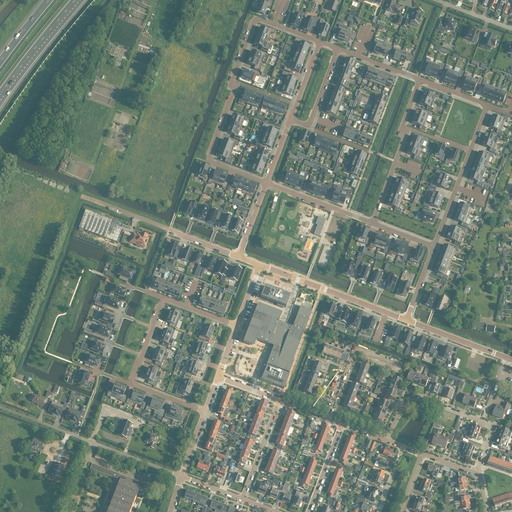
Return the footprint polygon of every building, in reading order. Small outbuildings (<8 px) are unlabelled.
[(272,2),(268,0),(268,2),(262,0),(261,0),(260,4),(258,3),(257,7),(259,8),(257,12),(264,15),(267,7),(270,8),(272,2)] [(334,11),(338,2),(332,0),(329,9),(334,11)] [(385,10),(387,11),(388,12),(390,11),(392,12),(397,14),(400,7),(395,6),(395,3),(388,0),(385,10)] [(492,0),(490,7),(494,9),(495,7),(496,7),(498,1),(496,0),(492,0)] [(504,0),(500,0),(496,10),(501,11),(502,9),(503,9),(505,4),(506,4),(507,2),(504,1),(504,0)] [(503,12),(507,13),(509,9),(510,10),(511,4),(508,3),(508,5),(506,4),(503,12)] [(423,11),(415,9),(411,20),(419,23),(423,11)] [(300,16),(295,14),(290,25),(292,25),(291,26),(296,28),(296,27),(297,27),(299,22),(302,23),(306,14),(302,12),(300,16)] [(314,20),(308,17),(303,29),(310,32),(312,25),(315,27),(319,18),(315,17),(314,20)] [(457,22),(447,18),(445,24),(444,23),(440,21),(438,29),(441,30),(442,27),(444,27),(444,28),(453,31),(457,22)] [(325,37),(325,38),(329,27),(329,26),(329,27),(326,26),(323,25),(323,24),(322,24),(320,23),(321,20),(318,28),(321,29),(318,35),(319,35),(321,36),(325,37)] [(348,28),(340,24),(336,33),(339,34),(338,38),(344,40),(348,30),(348,28)] [(470,28),(468,27),(464,37),(472,41),(477,43),(479,36),(475,35),(476,30),(474,30),(475,29),(470,27),(470,28)] [(274,34),(276,30),(269,28),(268,31),(260,28),(258,33),(269,37),(271,32),(274,34)] [(356,33),(348,30),(344,40),(349,42),(350,38),(354,40),(356,33)] [(268,42),(269,37),(258,33),(256,38),(268,42)] [(496,37),(489,34),(487,40),(483,38),(480,47),(484,48),(485,45),(491,48),(492,45),(495,46),(497,40),(495,39),(496,37)] [(268,42),(256,38),(254,44),(262,47),(261,50),(267,52),(269,49),(266,47),(268,42)] [(296,47),(307,51),(309,46),(305,45),(305,44),(305,45),(304,44),(301,43),(302,40),(296,38),(294,41),(297,42),(296,47)] [(383,44),(375,40),(372,47),(375,48),(374,52),(380,54),(383,44)] [(392,47),(383,44),(380,54),(385,56),(387,52),(390,53),(392,47)] [(307,51),(296,47),(295,47),(298,48),(296,53),(305,57),(306,53),(306,54),(306,53),(306,52),(307,52),(307,51)] [(403,51),(394,48),(392,54),(395,55),(393,59),(399,61),(403,51)] [(265,57),(267,54),(260,51),(259,54),(251,51),(249,57),(262,62),(263,57),(265,57)] [(403,51),(399,61),(404,63),(406,59),(409,60),(411,54),(403,51)] [(294,58),(303,62),(305,57),(296,53),(294,58)] [(249,57),(247,63),(255,66),(254,69),(260,71),(261,68),(260,67),(262,62),(249,57)] [(303,62),(294,58),(292,63),(290,62),(301,67),(302,64),(302,63),(303,62)] [(430,75),(435,63),(430,61),(430,59),(427,58),(425,64),(428,65),(425,73),(430,75)] [(357,63),(346,59),(344,64),(352,67),(355,68),(357,63)] [(301,67),(290,62),(288,67),(285,66),(284,70),(290,72),(291,69),(294,70),(294,71),(294,70),(295,71),(299,72),(301,67)] [(440,65),(435,63),(430,75),(436,78),(439,69),(442,70),(444,64),(441,63),(440,65)] [(352,67),(344,64),(342,69),(350,72),(352,67)] [(449,66),(446,65),(444,71),(447,72),(444,81),(449,83),(454,71),(449,69),(449,66)] [(374,70),(369,68),(365,79),(370,81),(374,70)] [(350,72),(342,69),(340,74),(349,77),(351,78),(353,73),(350,72)] [(258,76),(260,73),(253,70),(252,73),(244,70),(242,77),(246,78),(245,80),(249,81),(250,80),(254,81),(256,76),(258,76)] [(379,72),(374,70),(370,81),(375,83),(379,72)] [(459,73),(454,71),(449,83),(455,85),(458,77),(461,78),(463,72),(460,70),(459,73)] [(283,81),(294,85),(296,79),(288,76),(289,73),(283,71),(282,75),(285,76),(283,81)] [(379,72),(375,83),(380,85),(384,74),(379,72)] [(469,74),(465,72),(463,78),(466,80),(463,88),(468,90),(473,78),(468,76),(469,74)] [(349,77),(340,74),(338,79),(347,82),(349,77)] [(389,76),(384,74),(380,85),(385,87),(389,76)] [(389,76),(385,87),(390,89),(394,78),(389,76)] [(478,80),(473,78),(468,90),(474,92),(477,84),(480,85),(483,79),(479,78),(478,80)] [(347,82),(338,79),(336,84),(347,88),(349,83),(347,82)] [(488,81),(484,80),(482,86),(485,87),(482,95),(488,97),(492,86),(487,84),(488,81)] [(294,85),(283,81),(281,86),(292,90),(294,85)] [(281,86),(279,91),(276,90),(275,93),(281,96),(282,93),(290,96),(292,90),(281,86)] [(346,90),(336,86),(334,91),(344,95),(346,90)] [(497,88),(492,86),(488,97),(493,99),(497,88)] [(502,90),(497,88),(493,99),(498,101),(502,90)] [(241,94),(238,103),(241,105),(243,102),(247,103),(252,92),(246,90),(244,95),(241,94)] [(507,92),(502,90),(498,101),(503,103),(507,92)] [(344,95),(334,91),(332,96),(342,100),(344,95)] [(253,105),(257,94),(252,92),(247,103),(253,105)] [(439,94),(433,92),(432,95),(424,92),(422,97),(431,101),(433,95),(438,97),(439,94)] [(262,96),(257,94),(253,105),(258,107),(262,96)] [(342,100),(332,96),(330,101),(341,105),(342,100)] [(378,96),(376,101),(385,104),(387,99),(378,96)] [(267,111),(271,99),(270,99),(269,99),(265,97),(261,109),(267,111)] [(433,102),(431,101),(422,97),(419,103),(428,106),(426,109),(432,112),(434,108),(431,108),(433,102)] [(271,99),(267,111),(272,113),(276,101),(275,101),(274,101),(274,100),(274,101),(271,99)] [(376,101),(374,100),(372,105),(383,109),(385,104),(376,101)] [(272,113),(277,114),(281,103),(280,103),(279,103),(279,102),(279,103),(276,101),(272,113)] [(341,105),(330,101),(328,106),(339,111),(341,105)] [(281,103),(277,114),(282,117),(284,111),(285,111),(285,110),(284,110),(285,109),(286,105),(281,103)] [(383,109),(372,105),(370,110),(381,114),(383,109)] [(339,111),(328,106),(326,112),(337,116),(339,111)] [(381,114),(370,110),(368,115),(379,119),(381,114)] [(425,114),(416,111),(414,117),(426,121),(428,115),(431,116),(432,113),(426,111),(425,114)] [(379,119),(368,115),(366,120),(377,124),(379,119)] [(233,116),(231,121),(242,126),(244,121),(247,122),(248,118),(242,116),(241,119),(238,118),(237,117),(233,116)] [(491,121),(503,126),(505,120),(508,121),(509,118),(503,116),(502,119),(493,116),(491,121)] [(424,127),(426,121),(414,117),(412,122),(420,126),(419,129),(425,131),(426,128),(424,127)] [(229,126),(240,131),(242,126),(231,121),(230,125),(229,124),(229,125),(230,125),(229,126)] [(501,131),(503,126),(491,121),(489,127),(497,130),(496,133),(502,135),(504,132),(501,131)] [(265,128),(263,133),(275,137),(277,131),(269,128),(270,125),(264,123),(262,127),(265,128)] [(352,127),(347,125),(343,136),(348,138),(352,127)] [(238,136),(240,131),(229,126),(227,132),(231,133),(230,134),(231,134),(231,133),(232,134),(235,135),(234,138),(240,140),(241,137),(238,136)] [(357,129),(352,127),(348,138),(353,140),(357,132),(357,129)] [(310,134),(303,131),(302,135),(301,135),(300,134),(299,138),(300,139),(299,143),(304,146),(304,147),(307,149),(310,143),(307,141),(310,134)] [(368,133),(362,131),(362,134),(358,142),(364,144),(367,136),(368,133)] [(362,134),(357,132),(353,140),(358,142),(362,134)] [(275,137),(263,133),(262,138),(273,142),(275,137)] [(485,139),(496,144),(498,139),(501,139),(502,136),(496,134),(495,137),(487,134),(485,139)] [(319,147),(323,139),(317,136),(314,145),(319,147)] [(372,137),(367,136),(364,144),(369,146),(372,137)] [(427,142),(428,139),(422,136),(421,140),(413,137),(411,142),(420,146),(422,147),(424,141),(427,142)] [(273,142),(262,138),(260,143),(257,141),(255,145),(262,148),(263,144),(271,147),(273,142)] [(222,145),(233,149),(235,144),(238,145),(239,142),(233,139),(232,142),(224,140),(222,145)] [(328,140),(323,139),(319,147),(319,150),(324,152),(328,140)] [(489,151),(496,153),(497,150),(494,149),(496,144),(485,139),(482,145),(491,148),(489,151)] [(333,142),(328,140),(324,152),(329,154),(333,142)] [(338,144),(333,142),(329,154),(334,156),(335,153),(336,151),(338,144)] [(420,146),(411,142),(409,147),(418,151),(418,150),(420,146)] [(222,145),(220,150),(231,154),(233,149),(222,145)] [(445,147),(439,145),(434,157),(440,159),(440,160),(443,161),(445,155),(442,154),(445,147)] [(420,151),(418,150),(418,151),(409,147),(407,153),(415,156),(414,159),(420,161),(421,158),(418,157),(420,151)] [(300,157),(302,150),(296,148),(294,155),(300,157)] [(257,149),(255,155),(266,159),(266,158),(267,158),(266,158),(267,157),(268,153),(257,149)] [(229,159),(231,154),(220,150),(218,156),(226,159),(225,162),(231,164),(232,160),(229,159)] [(459,152),(453,150),(451,157),(448,156),(445,164),(448,165),(449,162),(455,164),(457,159),(458,160),(459,156),(458,155),(459,152)] [(366,155),(355,151),(352,156),(364,160),(366,155)] [(495,154),(489,152),(487,155),(480,152),(478,158),(489,162),(491,157),(493,158),(495,154)] [(266,159),(255,155),(253,160),(264,164),(265,163),(265,162),(266,159)] [(352,156),(351,161),(362,165),(364,160),(352,156)] [(489,162),(478,158),(476,163),(485,166),(484,166),(487,167),(489,162)] [(264,164),(253,160),(255,161),(254,166),(262,169),(263,168),(263,167),(264,164)] [(362,165),(351,161),(349,166),(360,170),(362,165)] [(485,166),(476,163),(474,168),(483,171),(484,166),(485,166)] [(206,175),(209,167),(202,164),(201,168),(199,168),(198,172),(199,172),(198,177),(203,179),(203,181),(206,182),(209,176),(206,175)] [(260,174),(262,169),(254,166),(252,171),(255,173),(256,173),(257,173),(260,174)] [(349,166),(347,172),(358,176),(360,170),(349,166)] [(289,171),(290,168),(287,167),(284,173),(287,174),(284,182),(290,184),(294,173),(289,171)] [(483,171),(474,168),(472,173),(483,177),(485,172),(483,171)] [(436,179),(448,183),(450,178),(441,175),(443,172),(436,169),(435,173),(438,174),(436,179)] [(222,172),(216,170),(213,178),(210,176),(208,183),(211,184),(212,182),(217,184),(222,172)] [(225,182),(228,174),(222,172),(217,184),(223,186),(222,188),(225,189),(228,183),(225,182)] [(295,186),(299,175),(294,173),(290,184),(295,186)] [(483,177),(472,173),(470,178),(478,181),(476,184),(483,187),(484,183),(481,182),(483,177)] [(305,174),(304,177),(299,175),(295,186),(301,188),(304,180),(307,181),(309,175),(305,174)] [(314,193),(318,182),(313,180),(314,177),(310,176),(308,182),(311,183),(308,191),(314,193)] [(232,188),(237,190),(241,179),(240,179),(239,178),(235,177),(232,185),(229,184),(227,190),(231,191),(232,188)] [(397,178),(395,184),(407,188),(409,183),(411,184),(412,180),(406,178),(405,181),(397,178)] [(242,192),(246,181),(245,181),(245,180),(245,181),(244,180),(241,179),(237,190),(238,188),(242,190),(241,192),(242,192)] [(445,189),(448,183),(436,179),(434,184),(431,183),(430,187),(436,189),(437,186),(445,189)] [(242,192),(247,194),(251,183),(250,183),(251,182),(250,182),(250,183),(249,182),(246,181),(242,192)] [(323,184),(318,182),(314,193),(319,195),(323,184)] [(251,183),(247,194),(252,196),(255,190),(255,189),(257,185),(251,183)] [(328,186),(323,184),(319,195),(324,197),(327,189),(330,190),(333,184),(329,183),(328,186)] [(407,188),(395,184),(393,189),(405,193),(406,188),(407,188)] [(338,186),(334,185),(332,191),(335,192),(332,200),(338,202),(342,190),(337,188),(338,186)] [(427,197),(440,202),(443,196),(434,193),(436,190),(429,188),(428,191),(429,192),(427,197)] [(403,198),(405,193),(393,189),(391,194),(403,198)] [(338,202),(343,204),(346,196),(349,198),(352,191),(348,190),(347,192),(342,190),(338,202)] [(401,203),(403,198),(391,194),(390,199),(401,203)] [(438,208),(440,202),(427,197),(428,198),(426,203),(424,202),(423,206),(429,208),(430,205),(438,208)] [(185,198),(183,205),(185,206),(183,212),(190,215),(193,208),(196,209),(198,203),(192,201),(185,198)] [(399,208),(401,203),(390,199),(387,204),(395,207),(394,210),(400,213),(401,209),(399,208)] [(202,206),(202,204),(199,203),(196,210),(200,211),(197,218),(204,220),(208,210),(209,208),(202,206)] [(474,209),(476,205),(469,203),(468,206),(460,203),(458,209),(470,213),(472,208),(474,209)] [(123,224),(124,224),(86,209),(79,228),(117,242),(123,224)] [(218,212),(211,209),(207,221),(214,224),(216,218),(219,219),(221,213),(218,212)] [(429,211),(423,209),(420,218),(426,220),(425,221),(429,223),(430,222),(433,223),(435,217),(428,214),(429,211)] [(468,218),(470,213),(458,209),(456,214),(468,218)] [(226,213),(223,212),(220,218),(224,219),(221,227),(228,229),(233,217),(226,215),(226,213)] [(466,223),(468,218),(456,214),(454,219),(462,222),(461,225),(467,228),(468,224),(466,223)] [(320,236),(326,219),(318,216),(316,224),(318,225),(314,234),(320,236)] [(235,233),(238,234),(239,230),(240,228),(241,226),(240,226),(241,224),(244,225),(246,218),(243,217),(242,221),(235,218),(231,230),(235,232),(235,233)] [(450,232),(461,237),(463,231),(466,232),(467,229),(461,227),(460,230),(452,227),(450,232)] [(368,230),(362,228),(358,241),(367,245),(369,239),(366,237),(368,230)] [(459,242),(461,237),(450,232),(447,238),(456,241),(454,244),(461,246),(462,243),(459,242)] [(142,233),(141,233),(141,235),(137,233),(137,234),(133,233),(130,241),(137,244),(136,246),(143,248),(144,247),(145,247),(149,238),(147,237),(148,235),(144,233),(142,233)] [(379,248),(383,236),(378,234),(374,242),(371,241),(369,247),(372,248),(373,246),(379,248)] [(383,236),(379,248),(384,250),(383,252),(386,254),(389,247),(386,246),(389,238),(383,236)] [(398,255),(402,243),(397,241),(394,249),(391,248),(388,254),(392,256),(393,253),(398,255)] [(178,245),(171,242),(167,255),(174,257),(177,258),(179,252),(176,251),(178,245)] [(402,243),(398,255),(403,257),(402,260),(406,261),(408,255),(405,254),(408,245),(402,243)] [(460,247),(454,245),(453,248),(445,245),(443,250),(454,255),(456,249),(459,250),(460,247)] [(192,250),(186,248),(185,251),(182,250),(179,258),(188,262),(192,250)] [(423,251),(417,249),(414,256),(411,255),(409,261),(412,262),(413,261),(419,263),(423,251)] [(452,260),(454,255),(443,250),(441,256),(452,260)] [(203,254),(196,252),(192,262),(198,264),(199,265),(200,262),(203,254)] [(450,265),(452,260),(441,256),(439,261),(450,265)] [(211,258),(210,257),(208,264),(206,268),(212,271),(217,260),(215,259),(214,257),(211,258)] [(344,273),(351,276),(353,269),(356,270),(360,262),(355,260),(354,263),(348,261),(347,265),(345,264),(344,269),(345,269),(344,273)] [(227,264),(220,261),(215,273),(222,276),(223,275),(225,276),(228,270),(225,269),(227,264)] [(448,270),(450,265),(439,261),(437,266),(448,270)] [(242,269),(234,266),(232,272),(229,270),(226,277),(237,281),(242,269)] [(446,275),(448,270),(437,266),(435,271),(443,274),(441,277),(448,280),(449,276),(446,275)] [(131,279),(132,276),(133,272),(121,267),(118,274),(120,275),(119,279),(127,281),(128,278),(131,279)] [(360,267),(357,274),(360,275),(359,279),(366,282),(371,269),(364,267),(363,268),(360,267)] [(375,271),(370,283),(377,286),(379,279),(383,281),(385,274),(381,273),(375,271)] [(385,289),(392,292),(397,279),(393,278),(394,275),(388,273),(385,280),(388,281),(385,289)] [(163,279),(157,277),(153,288),(159,290),(163,279)] [(168,281),(163,279),(159,290),(164,292),(167,283),(168,281)] [(402,286),(399,294),(406,297),(411,283),(402,279),(400,285),(402,286)] [(172,285),(167,283),(164,292),(169,293),(172,285)] [(178,285),(173,283),(172,285),(169,293),(174,295),(178,285)] [(124,289),(125,286),(119,284),(118,287),(114,285),(111,292),(124,297),(126,292),(125,292),(126,290),(124,289)] [(183,287),(178,285),(174,295),(179,297),(183,287)] [(265,286),(260,297),(286,307),(290,296),(265,286)] [(425,304),(432,307),(436,295),(438,295),(440,290),(436,288),(434,294),(429,292),(425,304)] [(207,296),(202,294),(198,305),(203,307),(207,296)] [(212,298),(207,296),(203,307),(208,309),(212,298)] [(441,297),(436,309),(443,311),(445,309),(447,310),(449,305),(446,304),(448,299),(441,297)] [(118,309),(119,307),(121,302),(108,298),(106,304),(104,303),(103,307),(114,312),(116,308),(118,309)] [(208,309),(214,310),(218,300),(212,298),(208,309)] [(223,302),(218,300),(214,310),(219,312),(223,302)] [(219,312),(224,314),(228,304),(223,302),(219,312)] [(329,303),(325,314),(335,318),(337,313),(334,312),(336,305),(329,303)] [(303,332),(293,328),(290,327),(283,324),(278,322),(281,314),(258,304),(255,313),(256,313),(247,336),(268,344),(269,342),(275,345),(269,360),(267,364),(289,373),(294,360),(292,360),(303,332)] [(293,328),(303,332),(312,311),(301,307),(293,328)] [(351,312),(351,311),(344,308),(342,313),(339,312),(336,319),(339,320),(346,323),(349,315),(350,316),(352,312),(351,312)] [(175,312),(171,310),(169,316),(179,320),(182,311),(176,309),(175,312)] [(112,325),(114,320),(115,317),(113,317),(114,314),(106,311),(105,314),(102,313),(99,320),(112,325)] [(362,315),(355,312),(350,324),(357,327),(356,328),(359,329),(362,322),(359,321),(362,315)] [(179,320),(169,316),(166,321),(170,323),(169,326),(175,328),(179,320)] [(375,324),(376,320),(369,318),(366,326),(363,325),(361,332),(364,333),(365,330),(372,332),(373,328),(374,329),(375,325),(375,324)] [(211,323),(205,321),(202,330),(212,334),(214,328),(210,327),(211,323)] [(495,333),(496,326),(487,324),(486,331),(495,333)] [(109,337),(110,335),(111,331),(99,326),(96,333),(93,332),(92,335),(105,340),(106,337),(109,338),(109,337)] [(397,339),(401,330),(394,327),(392,333),(389,332),(385,340),(389,342),(391,337),(397,339)] [(161,335),(172,339),(175,330),(169,328),(167,331),(163,329),(161,335)] [(212,334),(202,330),(199,338),(205,341),(206,338),(210,339),(212,334)] [(410,342),(413,334),(406,332),(402,343),(409,346),(408,348),(411,349),(413,343),(410,342)] [(172,339),(161,335),(159,340),(163,342),(162,345),(168,347),(169,344),(172,345),(174,339),(172,339)] [(426,338),(422,337),(420,337),(418,344),(415,343),(412,351),(415,353),(416,349),(417,350),(421,352),(422,351),(423,352),(427,339),(426,339),(426,338)] [(204,342),(198,339),(195,348),(205,352),(207,346),(203,345),(204,342)] [(97,343),(94,342),(91,349),(103,353),(105,349),(104,348),(105,346),(103,345),(104,342),(98,340),(97,343)] [(436,358),(439,352),(435,351),(438,344),(431,341),(427,352),(433,355),(432,357),(436,358)] [(333,348),(334,344),(332,343),(331,347),(326,345),(323,352),(329,354),(332,347),(333,348)] [(329,354),(335,357),(338,349),(339,350),(340,346),(338,345),(337,349),(333,348),(332,347),(329,354)] [(448,359),(452,349),(445,346),(443,353),(440,352),(438,358),(443,360),(445,357),(448,359)] [(156,349),(154,354),(164,358),(167,359),(169,353),(166,352),(168,349),(161,347),(160,350),(156,349)] [(335,357),(341,359),(344,352),(345,352),(346,348),(344,347),(343,351),(339,350),(338,349),(335,357)] [(205,352),(195,348),(192,357),(198,359),(199,356),(203,357),(205,352)] [(348,353),(345,352),(344,352),(341,359),(347,361),(350,354),(350,355),(352,350),(350,350),(348,353)] [(161,367),(164,358),(154,354),(152,360),(156,361),(155,364),(161,367)] [(99,364),(100,360),(98,359),(98,358),(94,356),(94,357),(88,355),(85,362),(86,362),(85,366),(93,369),(95,366),(97,366),(98,364),(99,364)] [(317,359),(313,357),(312,359),(311,361),(315,363),(313,367),(320,370),(323,364),(321,364),(322,361),(317,360),(317,359)] [(198,360),(191,358),(188,366),(198,370),(200,365),(196,363),(198,360)] [(362,363),(360,369),(367,372),(367,373),(371,374),(372,372),(368,371),(369,366),(362,363)] [(312,369),(311,372),(311,373),(318,376),(320,370),(313,367),(309,365),(309,367),(312,369)] [(153,369),(149,368),(147,373),(159,378),(161,372),(159,371),(160,368),(154,366),(153,369)] [(198,370),(188,366),(185,375),(191,377),(192,374),(196,376),(198,370)] [(267,366),(261,380),(284,388),(289,374),(267,366)] [(89,370),(81,367),(79,370),(82,371),(78,383),(85,386),(87,381),(88,381),(89,379),(88,379),(90,376),(89,376),(89,374),(87,373),(89,370)] [(360,369),(358,375),(365,378),(365,379),(369,380),(369,378),(365,376),(367,373),(367,372),(360,369)] [(310,375),(309,378),(308,379),(316,382),(318,376),(311,373),(311,372),(307,371),(306,373),(310,375)] [(417,374),(411,371),(408,380),(414,382),(417,374)] [(159,378),(147,373),(145,379),(149,380),(148,383),(156,387),(159,378)] [(423,376),(417,374),(414,382),(420,384),(423,376)] [(420,384),(426,387),(429,378),(426,377),(427,374),(424,374),(423,376),(420,384)] [(363,382),(365,379),(365,378),(358,375),(355,381),(362,384),(362,385),(366,386),(367,384),(363,382)] [(191,379),(184,376),(181,385),(191,389),(193,383),(189,382),(191,379)] [(308,380),(307,384),(306,385),(313,388),(316,382),(308,379),(309,378),(305,377),(304,379),(308,380)] [(399,386),(402,380),(393,377),(391,383),(399,386)] [(357,392),(361,393),(362,391),(358,390),(360,385),(352,382),(350,388),(357,391),(357,392)] [(307,384),(303,383),(302,385),(306,387),(304,391),(311,394),(313,388),(306,385),(307,384)] [(397,392),(399,386),(391,383),(388,389),(397,392)] [(444,386),(441,385),(440,386),(434,383),(431,391),(438,394),(438,392),(442,393),(444,386)] [(442,393),(445,395),(444,396),(451,399),(454,391),(449,389),(450,385),(445,383),(444,386),(442,393)] [(116,398),(121,386),(115,384),(112,391),(109,389),(107,396),(110,397),(111,396),(116,398)] [(181,385),(179,384),(175,394),(184,397),(185,393),(189,394),(191,389),(181,385)] [(126,388),(121,386),(116,398),(121,400),(121,401),(124,402),(127,396),(124,395),(126,388)] [(226,389),(224,395),(230,397),(233,398),(234,395),(232,393),(233,389),(230,387),(229,390),(226,389)] [(350,388),(348,394),(355,397),(355,398),(359,399),(359,397),(356,396),(357,392),(357,391),(350,388)] [(394,399),(397,392),(388,389),(386,388),(385,391),(385,392),(387,393),(386,395),(387,396),(389,397),(394,399)] [(136,403),(140,393),(134,391),(132,398),(128,397),(126,403),(129,404),(130,401),(136,403)] [(145,395),(140,393),(136,403),(141,405),(140,408),(143,409),(146,403),(143,402),(145,395)] [(471,397),(468,396),(469,395),(463,393),(461,398),(464,399),(463,403),(466,405),(468,406),(471,397)] [(33,394),(31,395),(30,400),(33,401),(32,402),(39,404),(39,405),(43,406),(46,398),(40,395),(40,396),(33,394)] [(348,394),(346,400),(353,403),(353,404),(356,405),(357,403),(353,402),(355,398),(355,397),(348,394)] [(228,403),(230,397),(224,395),(222,401),(228,403)] [(475,399),(471,397),(468,406),(471,407),(471,406),(474,408),(476,404),(479,405),(481,400),(475,398),(475,399)] [(148,404),(145,410),(149,411),(150,408),(155,411),(159,400),(153,398),(151,405),(148,404)] [(164,402),(159,400),(155,411),(154,413),(159,415),(158,419),(161,420),(165,410),(162,409),(164,402)] [(268,403),(261,400),(259,406),(266,408),(268,403)] [(351,407),(353,404),(353,403),(346,400),(343,406),(350,409),(354,411),(355,409),(351,407)] [(387,409),(389,403),(381,400),(378,406),(387,409)] [(52,401),(49,411),(53,413),(53,414),(55,415),(58,416),(58,415),(60,416),(62,410),(65,411),(68,404),(64,402),(63,406),(52,401)] [(222,401),(220,407),(226,409),(227,405),(233,407),(234,405),(229,404),(228,403),(222,401)] [(497,405),(496,409),(493,415),(503,419),(504,415),(506,415),(510,404),(505,402),(503,407),(497,405)] [(173,420),(178,408),(172,405),(170,412),(167,411),(164,417),(168,419),(168,418),(173,420)] [(264,414),(266,408),(259,406),(257,411),(264,414)] [(384,415),(387,409),(378,406),(376,412),(384,415)] [(69,408),(66,418),(70,419),(70,420),(72,421),(75,422),(75,421),(78,422),(79,419),(82,421),(87,408),(83,407),(81,412),(69,408)] [(226,409),(220,407),(218,413),(220,414),(219,416),(222,418),(224,413),(227,414),(228,411),(225,410),(226,409)] [(183,410),(178,408),(173,420),(178,422),(182,424),(184,418),(181,416),(183,410)] [(286,416),(293,419),(295,413),(288,410),(286,416)] [(257,411),(255,417),(262,419),(264,414),(257,411)] [(382,421),(384,415),(376,412),(374,418),(382,421)] [(260,425),(262,419),(255,417),(251,415),(250,417),(254,419),(253,422),(260,425)] [(291,424),(293,419),(286,416),(284,422),(291,424)] [(132,423),(123,420),(117,435),(127,438),(132,423)] [(223,423),(215,420),(213,426),(221,429),(223,423)] [(258,430),(260,425),(253,422),(251,428),(258,430)] [(284,422),(282,427),(293,431),(294,429),(290,427),(291,424),(284,422)] [(479,433),(481,428),(470,424),(468,429),(471,431),(479,433)] [(282,427),(280,433),(287,435),(288,432),(292,434),(292,433),(293,431),(282,427)] [(251,428),(250,430),(249,433),(255,436),(258,430),(251,428)] [(510,438),(511,433),(511,430),(511,431),(502,428),(500,434),(510,438)] [(432,444),(439,447),(442,437),(437,435),(439,430),(434,429),(432,435),(435,437),(432,444)] [(479,433),(471,431),(468,429),(466,435),(476,439),(479,433)] [(210,432),(208,437),(214,440),(216,436),(223,439),(225,440),(226,438),(224,437),(217,434),(210,432)] [(158,437),(148,433),(145,441),(146,442),(148,443),(147,444),(150,445),(149,447),(154,449),(156,443),(155,443),(158,437)] [(280,433),(278,438),(285,441),(286,439),(287,439),(289,436),(287,435),(280,433)] [(352,444),(354,438),(356,435),(352,434),(351,437),(349,436),(347,442),(352,444)] [(447,439),(442,437),(439,447),(445,449),(448,442),(451,443),(454,436),(449,434),(447,439)] [(498,440),(508,444),(510,438),(500,434),(498,440)] [(206,443),(212,445),(214,446),(215,443),(219,444),(220,442),(214,440),(208,437),(206,443)] [(34,438),(31,445),(41,449),(44,442),(34,438)] [(285,441),(278,438),(276,444),(283,446),(285,441)] [(246,439),(244,445),(251,447),(254,442),(246,439)] [(498,440),(496,446),(508,450),(508,448),(507,447),(508,444),(498,440)] [(351,447),(352,444),(347,442),(344,447),(352,450),(353,447),(351,447)] [(212,445),(206,443),(204,449),(212,452),(213,448),(218,450),(219,448),(212,445)] [(323,446),(317,443),(314,452),(317,453),(318,451),(321,452),(323,446)] [(473,453),(475,447),(465,443),(463,449),(466,450),(473,453)] [(251,447),(244,445),(242,450),(249,453),(251,447)] [(381,446),(380,450),(384,451),(383,454),(391,457),(393,451),(385,448),(381,446)] [(281,450),(277,448),(276,450),(274,449),(271,455),(279,458),(281,450)] [(247,458),(249,453),(242,450),(240,456),(247,458)] [(471,459),(473,453),(466,450),(463,456),(471,459)] [(208,454),(209,453),(203,451),(202,454),(205,455),(203,462),(199,460),(197,467),(202,470),(208,454)] [(208,454),(202,470),(208,472),(212,462),(208,461),(210,457),(211,454),(209,453),(208,454)] [(386,468),(388,463),(386,462),(386,460),(379,457),(379,455),(373,453),(372,455),(372,456),(375,457),(374,460),(379,462),(378,465),(386,468)] [(240,456),(238,455),(236,460),(245,464),(247,458),(240,456)] [(271,455),(269,461),(276,463),(278,460),(284,462),(285,460),(282,459),(279,458),(271,455)] [(312,457),(309,466),(314,468),(317,462),(314,461),(315,458),(312,457)] [(498,460),(490,457),(487,464),(495,467),(498,460)] [(224,462),(218,476),(224,478),(228,468),(224,467),(227,460),(225,459),(224,462)] [(503,470),(506,462),(498,460),(495,467),(503,470)] [(214,463),(211,471),(214,472),(213,474),(218,476),(224,462),(221,461),(220,466),(217,465),(216,464),(214,463)] [(269,461),(267,466),(281,471),(282,469),(275,466),(276,463),(269,461)] [(59,480),(64,466),(59,464),(53,462),(48,476),(59,480)] [(511,472),(511,468),(511,464),(506,462),(503,470),(511,472)] [(440,468),(430,464),(427,470),(431,472),(430,475),(437,477),(439,472),(442,473),(444,468),(441,466),(440,468)] [(267,466),(265,472),(272,474),(274,471),(280,473),(281,471),(267,466)] [(336,469),(334,475),(340,477),(343,468),(340,467),(339,470),(336,469)] [(303,470),(301,469),(300,472),(306,474),(304,477),(310,479),(312,474),(306,471),(305,471),(303,470)] [(383,478),(385,472),(375,469),(374,471),(375,472),(374,475),(383,478)] [(241,476),(235,474),(232,481),(238,483),(241,476)] [(153,486),(123,475),(120,480),(107,511),(129,511),(139,488),(150,492),(153,486)] [(380,484),(383,478),(374,475),(373,475),(370,480),(380,484)] [(304,477),(301,486),(304,487),(305,484),(308,485),(310,479),(304,477)] [(456,482),(451,483),(451,486),(452,486),(467,484),(466,478),(459,479),(457,479),(456,480),(456,482)] [(431,488),(432,484),(434,485),(435,483),(424,479),(422,485),(431,488)] [(265,494),(267,489),(269,490),(272,482),(267,480),(266,483),(262,482),(260,486),(258,491),(265,494)] [(286,483),(284,486),(282,492),(285,494),(282,500),(289,503),(291,498),(292,495),(287,493),(288,491),(287,490),(289,484),(286,483)] [(458,491),(458,495),(464,494),(464,490),(468,490),(467,484),(452,486),(453,488),(455,488),(456,491),(458,491)] [(284,486),(282,485),(280,489),(279,488),(278,490),(273,488),(270,496),(277,498),(280,492),(282,492),(284,486)] [(376,495),(378,490),(371,487),(367,485),(367,486),(366,486),(364,491),(365,491),(369,493),(376,495)] [(431,488),(422,485),(420,490),(427,493),(425,497),(429,498),(431,499),(432,495),(430,495),(431,492),(430,492),(431,488)] [(338,490),(335,489),(330,487),(328,493),(330,494),(329,496),(332,498),(334,493),(336,494),(338,490)] [(297,490),(293,500),(295,501),(293,504),(299,507),(302,499),(299,498),(300,495),(297,494),(298,490),(297,490)] [(196,494),(187,491),(185,497),(194,501),(196,494)] [(365,501),(366,498),(374,501),(376,495),(369,493),(365,491),(363,496),(359,494),(357,498),(365,501)] [(196,494),(194,501),(199,503),(202,496),(196,494)] [(459,501),(455,502),(455,504),(470,502),(469,496),(465,497),(464,494),(458,495),(459,497),(458,497),(459,501)] [(509,495),(501,498),(503,504),(511,502),(509,495)] [(199,503),(198,506),(203,508),(206,509),(207,508),(209,502),(206,501),(207,498),(202,496),(199,503)] [(417,496),(415,503),(424,506),(426,500),(417,496)] [(503,504),(501,498),(493,500),(495,507),(503,504)] [(357,499),(355,504),(362,506),(361,509),(368,511),(369,511),(372,507),(362,503),(363,501),(357,499)] [(210,507),(216,509),(218,503),(213,500),(210,507)] [(224,505),(218,503),(216,509),(214,511),(221,511),(224,505)] [(423,511),(425,506),(424,506),(415,503),(413,509),(420,511),(420,510),(423,511)]
